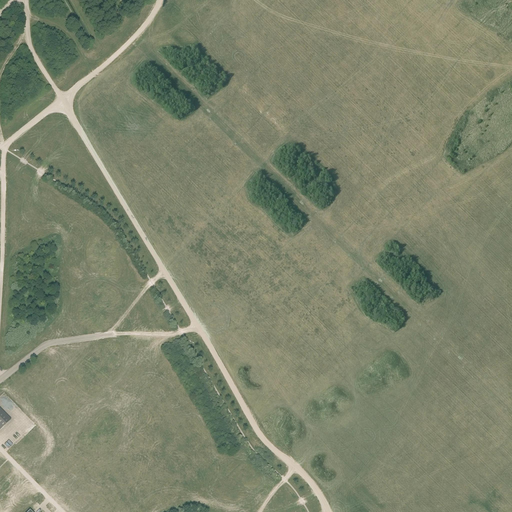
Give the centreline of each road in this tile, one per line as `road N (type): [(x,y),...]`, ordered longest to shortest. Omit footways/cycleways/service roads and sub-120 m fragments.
road 1 (unknown): [(62,100),(201,330)]
road 2 (track): [(158,0),(109,61),(0,151)]
road 3 (unknown): [(201,330),(261,436),(294,465)]
